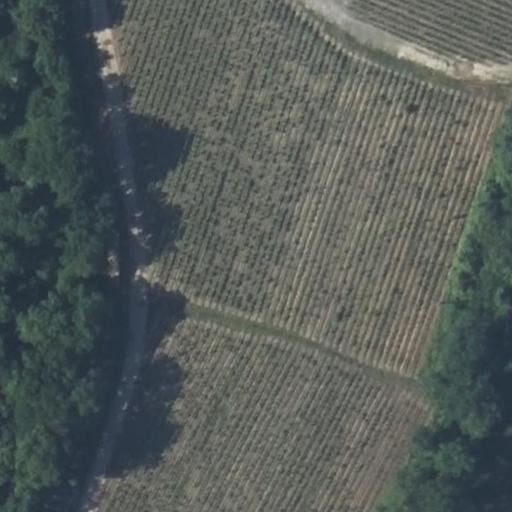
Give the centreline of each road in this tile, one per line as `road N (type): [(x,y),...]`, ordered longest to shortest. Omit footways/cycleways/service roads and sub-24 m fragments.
road 1 (track): [(84,511),(110,450),(141,319),(98,0)]
road 2 (track): [(511,74),(401,59),(312,0)]
